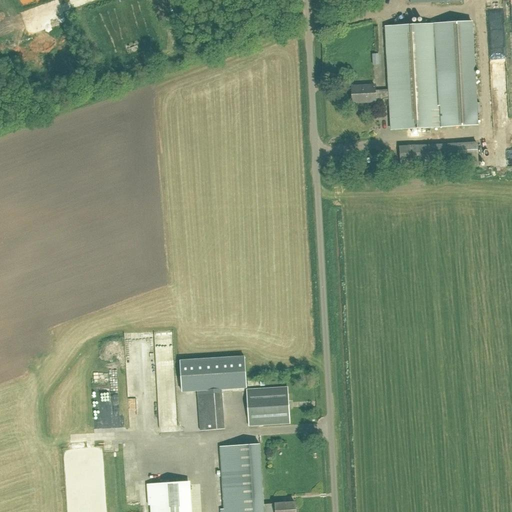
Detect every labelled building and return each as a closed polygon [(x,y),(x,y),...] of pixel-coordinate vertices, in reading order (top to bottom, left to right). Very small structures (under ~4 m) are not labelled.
[(383,28),(387,91),(373,92),(372,87),(349,88),(350,104),(380,103),(381,108),(388,107),(390,131),(476,126),(469,24),(383,28)] [(477,146),(400,150),(401,171),(478,167),(477,146)] [(161,433),(178,433),(174,332),(157,332),(161,433)] [(130,338),(134,408),(151,407),(147,337),(130,338)] [(290,423),(288,388),(246,391),(249,426),(290,423)] [(225,429),(222,393),(197,395),(200,431),(225,429)] [(117,418),(125,418),(124,405),(116,406),(117,418)] [(263,505),(259,444),(219,447),(223,509),(220,509),(220,511),(295,511),(295,502),(293,502),(293,500),(285,501),(286,503),(275,504),(263,505)] [(126,505),(139,505),(139,468),(127,468),(126,505)] [(189,511),(187,481),(146,484),(147,505),(150,505),(150,511),(189,511)]
